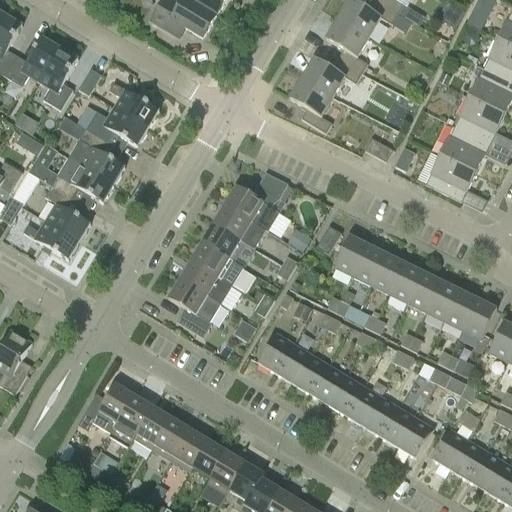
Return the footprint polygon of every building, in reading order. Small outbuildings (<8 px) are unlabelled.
[(188,0),(187,2),(216,20),(227,0),(188,0)] [(403,8),(393,2),(393,0),(375,0),(373,3),(397,18),(398,17),(403,8)] [(216,20),(187,2),(182,10),(175,6),(172,9),(165,5),(153,25),(179,41),(185,31),(203,42),(216,20)] [(381,21),(391,28),(397,18),(373,3),(367,13),(350,2),(338,23),(369,41),(381,21)] [(424,21),(403,8),(398,17),(418,29),(424,21)] [(451,8),(442,25),(455,32),(458,24),(464,15),(451,8)] [(511,12),(497,43),(511,50),(511,12)] [(0,77),(4,80),(17,60),(7,54),(22,29),(4,18),(0,24),(0,77)] [(367,68),(357,62),(369,41),(338,23),(325,43),(343,53),(337,63),(361,77),(362,76),(366,70),(367,68)] [(39,86),(60,52),(42,41),(27,66),(17,60),(4,80),(22,91),(29,80),(39,86)] [(482,72),(511,86),(511,50),(497,43),(482,72)] [(73,94),(63,88),(78,63),(60,52),(39,86),(49,92),(43,104),(60,114),(73,94)] [(469,58),(467,62),(475,66),(477,62),(469,58)] [(345,81),(355,87),(361,77),(337,63),(331,72),(314,62),(302,82),(333,101),(345,81)] [(468,101),(504,119),(511,102),(511,86),(482,72),(468,101)] [(89,100),(101,79),(90,73),(78,93),(89,100)] [(332,127),(321,121),(333,101),(302,82),(289,102),(307,113),(301,123),(325,137),(332,127)] [(109,94),(120,101),(114,112),(148,132),(159,114),(113,87),(109,94)] [(454,130),(489,148),(504,119),(468,101),(454,130)] [(108,122),(96,115),(85,133),(106,146),(112,135),(137,150),(148,132),(114,112),(108,122)] [(21,116),(15,127),(33,137),(39,127),(21,116)] [(439,160),(475,177),(489,148),(454,130),(439,160)] [(124,171),(100,156),(106,146),(85,133),(68,162),(113,189),(124,171)] [(386,167),(393,154),(371,142),(364,154),(386,167)] [(36,179),(50,188),(57,176),(47,170),(57,154),(45,147),(13,198),(21,203),(36,179)] [(425,189),(461,206),(475,177),(439,160),(425,189)] [(78,192),(102,207),(113,189),(68,162),(51,190),(71,202),(78,192)] [(404,177),(409,168),(398,163),(394,172),(404,177)] [(4,165),(0,171),(0,190),(10,196),(22,176),(4,165)] [(256,228),(265,233),(268,235),(285,206),(258,189),(251,200),(236,190),(224,209),(256,228)] [(44,200),(56,207),(45,225),(79,246),(90,228),(65,213),(71,202),(51,190),(44,200)] [(0,222),(10,229),(23,208),(12,202),(0,221),(0,222)] [(244,247),(254,252),(265,233),(256,228),(224,209),(213,228),(244,247)] [(23,236),(34,243),(68,264),(79,246),(45,225),(39,235),(27,228),(23,236)] [(244,247),(213,228),(202,246),(233,265),(244,247)] [(316,252),(328,259),(341,237),(329,230),(316,252)] [(288,245),(304,255),(312,242),(297,233),(288,245)] [(349,240),(334,271),(353,280),(368,249),(349,240)] [(243,270),(233,265),(202,246),(191,265),(231,289),(243,270)] [(371,289),(386,258),(368,249),(353,280),(371,289)] [(389,298),(404,267),(386,258),(371,289),(389,298)] [(297,267),(293,265),(286,261),(281,269),(292,275),(297,267)] [(211,301),(221,307),(231,289),(191,265),(180,283),(211,302),(211,301)] [(407,307),(423,276),(404,267),(389,298),(407,307)] [(276,277),(287,284),(292,275),(281,269),(276,277)] [(426,316),(441,285),(423,276),(407,307),(426,316)] [(212,328),(200,321),(211,302),(180,283),(168,302),(184,312),(175,325),(203,342),(212,328)] [(444,325),(459,294),(441,285),(426,316),(444,325)] [(275,304),(264,298),(258,294),(253,301),(259,305),(259,306),(270,312),(275,304)] [(462,334),(477,303),(459,294),(444,325),(462,334)] [(292,302),(285,299),(279,308),(286,312),(292,302)] [(335,316),(341,305),(332,301),(327,312),(335,316)] [(481,344),(496,313),(477,303),(462,334),(481,344)] [(341,305),(335,316),(343,320),(349,308),(341,305)] [(254,314),(264,321),(270,312),(259,306),(254,314)] [(308,321),(312,312),(299,306),(295,315),(308,321)] [(327,333),(333,322),(324,317),(318,329),(327,333)] [(371,334),(377,323),(369,319),(363,330),(371,334)] [(333,322),(327,333),(335,337),(340,325),(333,322)] [(377,323),(371,334),(379,338),(385,327),(377,323)] [(233,339),(247,347),(255,333),(242,325),(233,339)] [(511,329),(504,325),(488,356),(507,366),(511,356),(511,329)] [(0,349),(0,374),(3,377),(0,381),(0,389),(14,399),(27,378),(17,372),(32,347),(10,334),(0,349)] [(363,351),(370,340),(361,335),(355,347),(363,351)] [(275,337),(258,367),(276,378),(294,348),(275,337)] [(408,352),(414,341),(406,337),(400,348),(408,352)] [(370,340),(363,351),(371,355),(377,343),(370,340)] [(414,341),(408,352),(416,356),(422,345),(414,341)] [(293,388),(311,359),(294,348),(276,378),(293,388)] [(400,369),(407,358),(397,354),(392,365),(400,369)] [(444,370),(450,359),(442,355),(436,366),(444,370)] [(407,358),(400,369),(408,373),(413,362),(407,358)] [(311,399),(328,369),(311,359),(293,388),(311,399)] [(450,359),(444,370),(453,374),(458,363),(450,359)] [(328,409),(346,380),(328,369),(311,399),(328,409)] [(437,387),(443,376),(434,372),(428,383),(437,387)] [(443,376),(437,387),(444,391),(450,380),(443,376)] [(345,420),(363,390),(346,380),(328,409),(345,420)] [(469,382),(465,391),(476,396),(480,388),(469,382)] [(115,388),(106,404),(95,397),(76,429),(87,435),(92,425),(111,437),(134,400),(115,388)] [(363,430),(381,401),(363,390),(345,420),(363,430)] [(465,391),(461,398),(472,404),(476,396),(465,391)] [(508,410),(511,402),(511,398),(505,395),(500,406),(508,410)] [(134,400),(111,437),(109,440),(129,451),(134,442),(133,442),(152,411),(134,400)] [(380,441),(398,412),(381,401),(363,430),(380,441)] [(152,453),(171,422),(152,411),(133,442),(134,442),(152,453)] [(398,451),(415,422),(398,412),(380,441),(398,451)] [(501,428),(508,417),(497,412),(491,423),(501,428)] [(511,419),(508,417),(501,428),(508,431),(511,422),(511,419)] [(170,464),(189,433),(171,422),(152,453),(170,464)] [(416,462),(434,433),(415,422),(398,451),(416,462)] [(191,471),(208,445),(189,433),(170,464),(189,476),(192,472),(191,471)] [(450,434),(432,463),(450,474),(468,444),(450,434)] [(468,444),(450,474),(467,484),(485,455),(468,444)] [(208,445),(191,471),(192,472),(209,482),(210,483),(226,456),(208,445)] [(69,466),(87,477),(93,467),(95,463),(77,452),(69,466)] [(485,455),(467,484),(485,495),(503,466),(485,455)] [(207,486),(226,498),(229,494),(228,494),(245,467),(226,456),(210,483),(209,482),(207,486)] [(511,471),(503,466),(485,495),(502,506),(511,489),(511,471)] [(93,467),(87,477),(105,488),(111,478),(93,467)] [(247,505),(261,482),(261,483),(264,479),(245,467),(228,494),(229,494),(246,505),(247,505)] [(114,494),(120,483),(111,478),(105,488),(114,494)] [(268,511),(279,494),(261,483),(261,482),(247,505),(246,505),(242,511),(268,511)] [(157,506),(165,492),(157,487),(148,501),(157,506)] [(511,489),(502,506),(511,511),(511,489)] [(293,511),(298,505),(279,494),(268,511),(293,511)] [(140,495),(133,505),(142,510),(148,500),(140,495)] [(144,511),(153,511),(157,506),(148,501),(148,500),(142,510),(144,511)]
